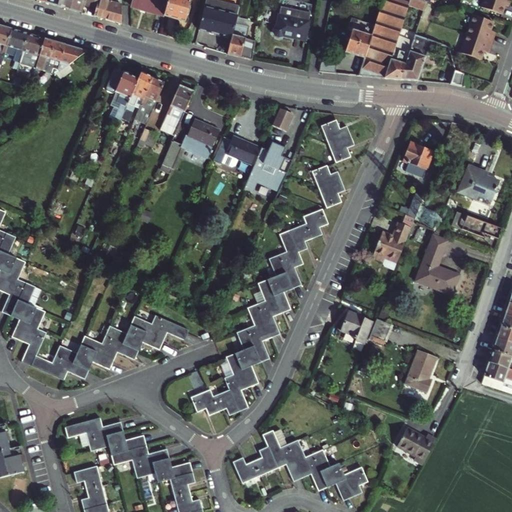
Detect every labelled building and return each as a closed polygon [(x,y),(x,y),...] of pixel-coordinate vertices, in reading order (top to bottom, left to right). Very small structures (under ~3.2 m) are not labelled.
[(72,0),(59,0),(58,6),(69,9),(72,0)] [(84,6),(85,0),(72,0),(69,9),(82,13),(84,6)] [(85,0),(84,6),(96,9),(98,0),(85,0)] [(98,0),(96,9),(94,16),(106,20),(111,0),(98,0)] [(121,24),(122,0),(111,0),(106,20),(121,24)] [(133,0),(131,7),(144,10),(145,0),(133,0)] [(163,16),(167,0),(145,0),(144,10),(163,16)] [(188,0),(167,0),(163,16),(183,21),(185,16),(188,14),(190,7),(188,5),(188,0)] [(391,61),(395,49),(398,39),(409,7),(409,4),(410,3),(400,0),(383,0),(375,25),(372,37),(365,58),(359,76),(385,79),(391,61)] [(410,0),(410,3),(409,4),(409,7),(423,11),(425,3),(417,1),(415,0),(410,0)] [(483,0),(481,8),(502,15),(505,5),(509,7),(510,0),(483,0)] [(216,4),(205,1),(198,29),(231,38),(236,16),(214,11),(216,4)] [(309,13),(297,10),(280,7),(276,26),(274,29),(272,33),(275,36),(279,36),(282,35),(304,40),(308,22),(309,13)] [(236,16),(231,38),(227,54),(252,60),(255,42),(246,40),(250,27),(243,25),(244,19),(242,19),(244,11),(238,10),(236,16)] [(466,34),(492,43),(495,36),(490,34),(494,22),(473,15),(466,34)] [(352,31),(372,37),(375,25),(355,20),(352,19),(349,30),(352,31)] [(3,27),(0,35),(0,66),(1,67),(5,55),(12,30),(3,27)] [(30,35),(12,30),(5,55),(17,59),(13,70),(18,72),(30,35)] [(365,58),(372,37),(352,31),(346,51),(365,58)] [(401,80),(415,37),(416,33),(409,31),(406,41),(402,53),(398,52),(397,55),(395,62),(391,61),(385,79),(401,80)] [(492,43),(466,34),(460,53),(481,60),(485,48),(490,50),(492,43)] [(18,72),(18,75),(24,77),(27,64),(25,63),(27,56),(35,59),(32,67),(37,69),(46,39),(30,35),(18,72)] [(436,55),(439,44),(415,37),(401,80),(418,81),(427,52),(436,55)] [(45,62),(50,63),(56,42),(46,39),(37,69),(43,70),(45,62)] [(396,55),(397,55),(398,52),(402,53),(406,41),(398,39),(395,49),(397,50),(396,55)] [(47,72),(54,74),(59,69),(65,45),(56,42),(50,63),(47,72)] [(59,69),(54,74),(55,76),(88,52),(65,45),(59,69)] [(320,61),(318,72),(334,74),(335,62),(320,61)] [(119,125),(139,80),(114,70),(106,89),(107,93),(111,95),(116,94),(120,96),(115,109),(119,111),(113,124),(118,127),(119,125)] [(465,74),(461,73),(456,71),(451,85),(462,86),(465,74)] [(138,115),(153,79),(141,75),(139,80),(119,125),(125,127),(132,112),(138,115)] [(153,79),(138,115),(133,124),(145,129),(164,84),(153,79)] [(174,137),(193,94),(180,88),(161,132),(174,137)] [(279,110),(271,127),(286,133),(293,116),(279,110)] [(336,122),(322,128),(336,162),(350,156),(346,147),(353,144),(346,128),(339,131),(336,122)] [(187,141),(210,151),(218,132),(194,123),(187,141)] [(137,131),(131,129),(129,135),(135,137),(137,131)] [(145,129),(140,142),(153,148),(159,135),(145,129)] [(237,160),(254,167),(262,148),(233,136),(231,141),(223,138),(217,153),(213,161),(221,165),(222,162),(231,167),(235,165),(237,160)] [(180,148),(180,149),(206,160),(210,151),(187,141),(184,140),(180,148)] [(430,151),(407,142),(398,166),(421,174),(430,151)] [(171,144),(159,173),(168,177),(180,149),(180,148),(171,144)] [(293,161),(262,148),(254,167),(249,177),(245,186),(251,189),(252,188),(255,179),(267,184),(269,180),(283,186),(293,161)] [(485,173),(467,166),(456,192),(473,199),(472,201),(485,206),(493,189),(494,190),(496,185),(495,184),(496,181),(484,175),(485,173)] [(337,193),(344,190),(337,173),(330,176),(326,167),(313,172),(327,208),(341,203),(337,193)] [(261,194),(272,197),(274,190),(263,186),(261,194)] [(414,193),(405,216),(413,219),(421,196),(414,193)] [(151,326),(134,319),(127,335),(110,327),(102,345),(85,337),(77,354),(60,347),(52,363),(35,355),(45,333),(36,329),(43,312),(28,305),(35,288),(18,280),(25,263),(9,255),(16,239),(0,231),(0,228),(6,213),(0,210),(0,290),(10,295),(2,313),(19,320),(12,338),(30,345),(22,362),(64,381),(68,372),(85,379),(92,362),(109,370),(117,353),(134,360),(142,343),(159,351),(167,334),(184,341),(187,333),(155,318),(151,326)] [(328,225),(322,211),(305,218),(307,225),(282,235),(288,252),(273,258),(279,275),(261,283),(268,300),(249,308),(256,326),(237,334),(244,351),(227,358),(234,375),(226,379),(231,390),(213,397),(211,391),(192,398),(197,412),(205,409),(208,416),(227,408),(230,415),(248,409),(241,391),(258,384),(251,367),(269,359),(262,342),(280,335),(273,317),(290,310),(284,292),(301,285),(294,268),(303,265),(298,253),(308,249),(305,242),(322,235),(320,228),(328,225)] [(455,212),(450,226),(483,238),(484,234),(497,238),(500,229),(455,212)] [(399,224),(397,223),(392,236),(381,232),(372,259),(383,263),(384,267),(393,270),(405,240),(409,228),(412,220),(413,219),(405,216),(402,215),(399,224)] [(436,266),(445,240),(431,235),(414,281),(451,295),(458,274),(436,266)] [(119,264),(124,254),(110,249),(106,259),(119,264)] [(170,292),(166,298),(174,303),(178,297),(170,292)] [(356,342),(365,345),(374,322),(348,312),(341,331),(355,336),(354,339),(357,339),(356,342)] [(511,318),(504,315),(500,327),(511,330),(511,318)] [(370,336),(385,342),(391,325),(377,319),(370,336)] [(511,330),(500,327),(496,339),(511,344),(511,330)] [(493,351),(511,357),(511,344),(496,339),(493,351)] [(437,358),(418,351),(405,385),(426,394),(431,381),(428,380),(437,358)] [(511,357),(493,351),(489,363),(511,369),(511,357)] [(511,369),(489,363),(482,384),(511,394),(511,369)] [(100,419),(66,428),(69,438),(86,433),(92,452),(110,447),(115,465),(133,460),(137,477),(155,472),(157,481),(170,478),(180,511),(186,511),(193,510),(193,511),(202,511),(199,500),(193,502),(188,485),(195,483),(189,463),(172,468),(167,450),(149,455),(144,436),(125,441),(120,422),(102,427),(100,419)] [(3,424),(0,425),(0,478),(24,472),(18,450),(10,452),(3,424)] [(422,466),(435,441),(426,436),(424,439),(406,429),(397,448),(415,457),(413,461),(422,466)] [(243,459),(233,463),(242,483),(286,465),(293,482),(311,475),(319,491),(336,484),(343,501),(362,493),(359,486),(367,482),(361,469),(342,477),(337,465),(329,468),(321,450),(303,458),(296,441),(279,448),(272,432),(263,436),(268,448),(260,452),(263,459),(246,466),(243,459)] [(108,511),(96,468),(74,474),(77,484),(85,482),(89,499),(81,501),(84,511),(108,511)]
